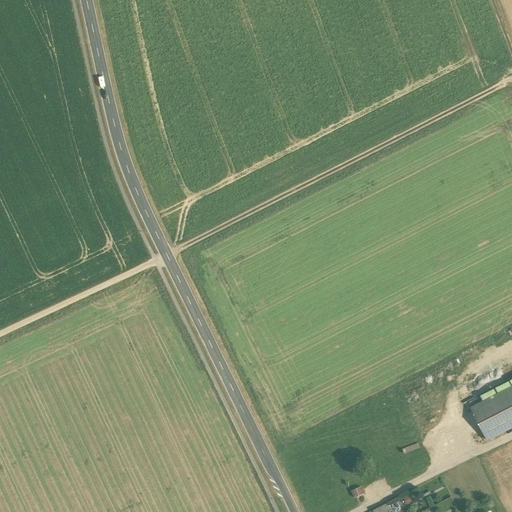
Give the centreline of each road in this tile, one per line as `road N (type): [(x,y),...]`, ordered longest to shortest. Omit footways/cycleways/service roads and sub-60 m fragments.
road 1 (secondary): [(293,511),(124,163),(85,0)]
road 2 (track): [(335,168),(511,80)]
road 3 (track): [(335,168),(167,255)]
road 4 (track): [(0,333),(167,255)]
